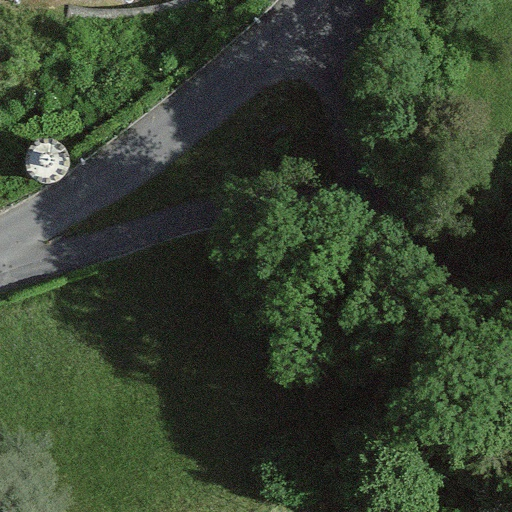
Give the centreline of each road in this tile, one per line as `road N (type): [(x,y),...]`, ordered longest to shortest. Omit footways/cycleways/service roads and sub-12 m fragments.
road 1 (unclassified): [(344,0),(341,75),(373,225),(511,351)]
road 2 (unclassified): [(0,235),(150,149),(324,0)]
